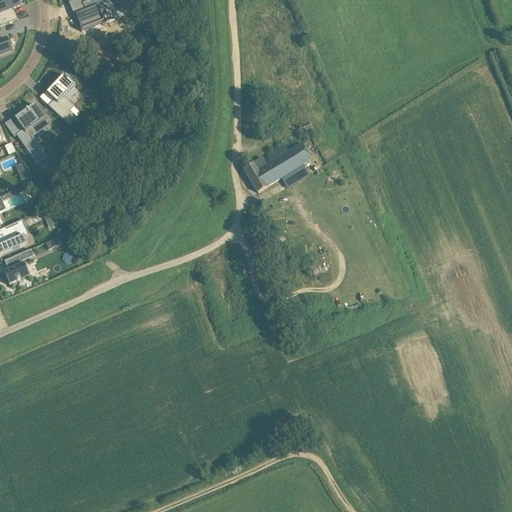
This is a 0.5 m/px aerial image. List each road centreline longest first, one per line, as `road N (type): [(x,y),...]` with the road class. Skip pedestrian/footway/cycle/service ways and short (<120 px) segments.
road 1 (unclassified): [(0,335),(225,239),(240,203)]
road 2 (track): [(154,511),(290,452),(319,459),(351,511)]
road 3 (track): [(240,203),(231,0)]
